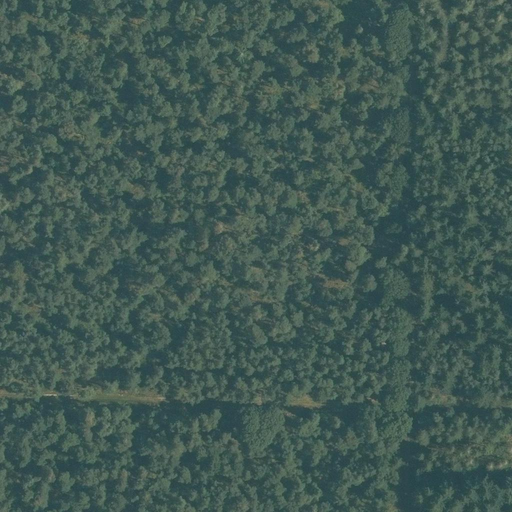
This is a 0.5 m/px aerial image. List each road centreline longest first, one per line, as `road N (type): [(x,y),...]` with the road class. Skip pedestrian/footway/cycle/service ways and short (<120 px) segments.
road 1 (track): [(511,408),(0,395)]
road 2 (track): [(407,511),(409,0)]
